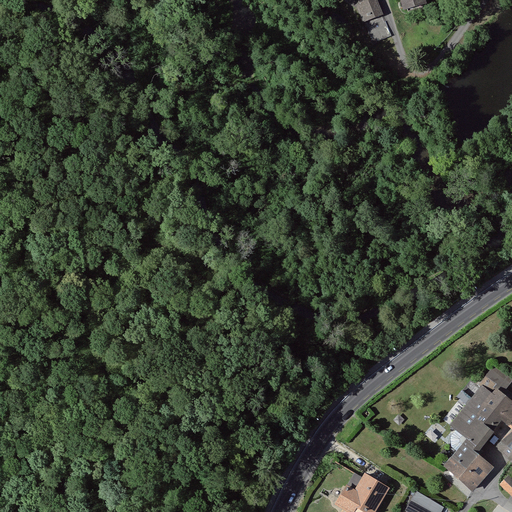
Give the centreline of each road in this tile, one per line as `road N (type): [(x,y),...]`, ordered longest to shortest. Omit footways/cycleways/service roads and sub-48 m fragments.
road 1 (tertiary): [(281,511),(322,438),(350,406),(511,282)]
road 2 (track): [(0,147),(46,186),(142,237),(224,295)]
road 3 (track): [(224,295),(314,350),(353,385)]
